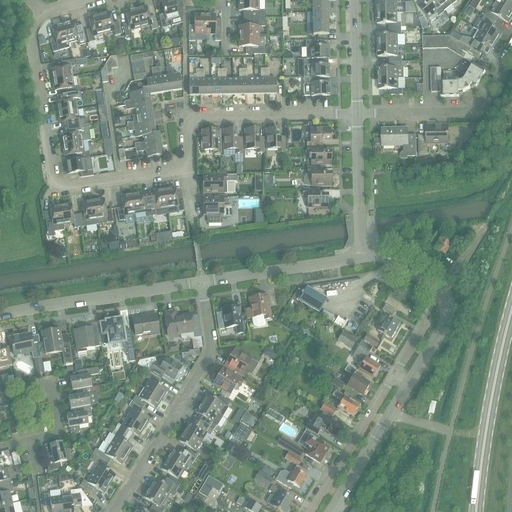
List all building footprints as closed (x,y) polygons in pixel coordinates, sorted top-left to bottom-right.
[(165,15),(159,17),(162,29),(183,24),(182,0),(176,0),(174,1),(173,0),(170,0),(161,3),(165,15)] [(376,3),(377,13),(397,13),(396,3),(401,3),(400,0),(387,0),(388,2),(376,3)] [(431,23),(439,16),(437,13),(441,9),(434,0),(420,0),(422,3),(418,6),(423,13),(431,23)] [(434,0),(441,9),(445,6),(448,9),(457,2),(455,0),(434,0)] [(511,1),(510,0),(498,0),(496,4),(511,13),(511,1)] [(244,19),(265,19),(265,11),(259,11),(259,1),(239,1),(239,11),(244,12),(244,19)] [(328,2),(312,3),(312,13),(328,13),(328,2)] [(508,24),(511,16),(511,13),(496,4),(493,9),(492,8),(488,8),(486,10),(487,11),(484,16),(495,22),(498,18),(508,24)] [(146,7),(136,9),(141,29),(151,26),(152,31),(158,29),(155,17),(149,18),(146,7)] [(131,31),(141,29),(136,9),(125,12),(128,24),(123,25),(126,38),(132,36),(131,31)] [(115,36),(121,35),(118,22),(112,24),(109,12),(99,15),(104,34),(114,32),(115,36)] [(469,12),(463,20),(470,25),(476,18),(469,12)] [(312,13),(313,24),(328,24),(328,13),(312,13)] [(401,13),(397,13),(377,13),(377,25),(388,24),(389,30),(401,30),(401,13)] [(86,31),(89,43),(95,42),(94,37),(104,34),(99,15),(88,18),(91,29),(86,31)] [(194,35),(204,35),(205,35),(205,15),(194,15),(194,35)] [(221,42),(221,26),(215,26),(215,15),(205,15),(205,35),(215,35),(215,42),(221,42)] [(495,22),(484,16),(481,21),(485,23),(479,32),(497,43),(502,33),(492,27),(495,22)] [(239,27),(239,37),(259,37),(259,27),(265,27),(265,19),(244,19),(244,27),(239,27)] [(73,22),(63,25),(68,44),(78,41),(79,46),(85,44),(79,23),(74,24),(73,22)] [(328,35),(328,24),(313,24),(313,35),(328,35)] [(53,53),(58,52),(69,49),(68,44),(63,25),(52,28),(55,39),(50,40),(53,53)] [(377,36),(377,46),(397,46),(397,36),(401,36),(401,30),(389,30),(389,35),(377,36)] [(487,58),(491,52),(497,43),(479,32),(477,31),(472,40),(470,39),(462,37),(459,42),(461,43),(465,46),(470,48),(467,54),(473,58),(477,60),(480,55),(487,58)] [(245,55),(255,55),(265,55),(265,47),(259,47),(259,37),(239,37),(239,48),(245,48),(245,55)] [(450,50),(456,40),(450,37),(444,37),(445,49),(447,49),(450,50)] [(454,53),(461,43),(459,42),(456,40),(450,50),(454,53)] [(309,48),(309,60),(319,59),(329,59),(329,47),(318,47),(318,41),(306,41),(306,48),(309,48)] [(459,56),(465,46),(461,43),(454,53),(459,56)] [(389,57),(389,63),(402,63),(402,56),(397,56),(397,46),(377,46),(377,57),(389,57)] [(467,54),(470,48),(465,46),(459,56),(464,59),(467,54)] [(467,54),(464,59),(470,63),(473,58),(467,54)] [(130,57),(131,63),(143,61),(143,60),(142,55),(130,57)] [(267,60),(268,68),(276,68),(276,59),(267,60)] [(303,60),(304,78),(319,78),(329,78),(329,65),(319,65),(319,59),(309,60),(303,60)] [(52,81),(72,78),(70,67),(75,67),(74,60),(61,62),(62,68),(51,70),(52,81)] [(224,69),(233,69),(233,60),(224,61),(224,69)] [(132,70),(144,68),(143,61),(131,63),(132,70)] [(398,79),(404,79),(404,69),(402,69),(402,63),(389,63),(389,68),(378,68),(378,79),(398,79)] [(464,93),(470,89),(472,85),(476,87),(485,72),(474,65),(465,80),(458,84),(441,84),(441,93),(441,98),(459,97),(459,93),(464,93)] [(171,66),(166,67),(168,77),(170,92),(181,91),(179,75),(172,76),(171,66)] [(189,81),(189,96),(200,96),(200,71),(200,67),(195,67),(196,81),(189,81)] [(144,68),(132,70),(133,76),(145,74),(144,68)] [(149,95),(160,94),(156,68),(152,69),(153,79),(146,80),(148,89),(149,95)] [(156,68),(160,94),(170,92),(168,77),(162,78),(160,68),(156,68)] [(217,68),(217,70),(217,80),(211,80),(211,96),(222,96),(221,70),(221,68),(217,68)] [(441,81),(441,69),(431,69),(431,81),(441,81)] [(200,71),(200,96),(211,96),(211,80),(204,80),(204,70),(200,71)] [(226,70),(221,70),(222,96),(233,96),(232,80),(226,80),(226,70)] [(232,80),(233,96),(243,95),(243,70),(239,70),(239,80),(232,80)] [(247,70),(243,70),(243,95),(254,95),(254,80),(247,80),(247,70)] [(254,80),(254,95),(265,95),(265,70),(260,70),(260,80),(254,80)] [(265,70),(265,95),(276,95),(276,79),(269,80),(269,70),(265,70)] [(67,95),(79,93),(79,87),(74,88),(72,78),(52,81),(54,91),(66,90),(67,95)] [(319,84),(319,78),(304,78),(304,85),(310,85),(310,97),(330,96),(329,84),(319,84)] [(402,95),(402,89),(398,89),(398,79),(378,79),(378,90),(390,90),(390,96),(402,95)] [(441,93),(441,84),(441,81),(431,81),(431,93),(441,93)] [(125,106),(150,102),(149,95),(148,89),(142,90),(142,92),(129,94),(130,101),(124,102),(125,106)] [(58,113),(77,110),(76,100),(80,99),(79,93),(67,95),(67,101),(56,102),(58,113)] [(150,102),(125,106),(126,111),(135,109),(136,115),(152,113),(150,102)] [(79,120),(77,110),(58,113),(59,124),(71,122),(72,128),(85,126),(84,120),(84,119),(79,120)] [(128,123),(128,128),(153,124),(152,113),(136,115),(132,116),(133,123),(128,123)] [(136,138),(144,137),(144,136),(155,135),(155,134),(153,124),(128,128),(129,132),(135,131),(136,138)] [(90,141),(88,126),(88,125),(85,126),(72,128),(62,129),(63,135),(61,135),(63,146),(87,142),(91,141),(90,141)] [(418,136),(419,155),(427,155),(427,143),(448,142),(448,126),(426,127),(426,136),(418,136)] [(306,141),(307,147),(319,147),(319,141),(330,141),(330,129),(310,129),(310,141),(306,141)] [(407,159),(407,157),(416,157),(416,142),(408,142),(407,129),(382,130),(383,146),(403,146),(403,153),(401,153),(400,154),(400,155),(400,157),(401,158),(403,159),(407,159)] [(235,130),(223,131),(223,141),(223,151),(224,157),(233,157),(235,164),(242,164),(242,154),(242,139),(236,139),(235,130)] [(244,130),(245,140),(245,150),(257,150),(257,154),(263,154),(263,139),(257,139),(257,130),(244,130)] [(266,130),(266,140),(266,150),(278,150),(278,153),(285,153),(284,138),(278,138),(278,130),(266,130)] [(212,155),(214,155),(214,159),(220,159),(220,155),(220,154),(220,139),(214,140),(214,131),(202,131),(202,151),(212,151),(212,155)] [(135,144),(135,149),(161,145),(159,134),(155,134),(155,135),(144,136),(144,137),(145,143),(135,144)] [(110,139),(103,140),(104,148),(111,147),(110,139)] [(77,160),(85,159),(90,158),(87,142),(63,146),(64,157),(76,155),(77,160)] [(161,145),(135,149),(136,153),(146,151),(147,158),(162,156),(161,145)] [(319,147),(307,147),(307,155),(310,155),(310,167),(312,167),(312,168),(307,168),(307,169),(320,169),(320,166),(331,165),(331,153),(319,153),(319,147)] [(87,171),(85,159),(77,160),(65,162),(67,175),(80,173),(81,178),(93,177),(92,170),(87,171)] [(415,167),(415,174),(433,172),(433,165),(415,167)] [(307,187),(311,187),(331,187),(331,174),(320,175),(320,169),(307,169),(307,175),(304,177),(304,179),(304,184),(305,186),(307,187)] [(225,176),(224,176),(221,176),(214,176),(202,176),(203,194),(227,194),(227,182),(237,182),(237,175),(225,176)] [(178,208),(178,213),(184,212),(182,199),(177,200),(175,188),(164,190),(167,210),(178,208)] [(167,210),(164,190),(153,191),(155,203),(150,204),(152,217),(158,216),(157,212),(167,210)] [(308,209),(328,208),(327,196),(316,196),(316,190),(303,190),(304,197),(307,197),(308,209)] [(142,193),(132,195),(135,215),(136,219),(152,217),(150,204),(144,205),(142,193)] [(122,208),(117,209),(119,222),(125,221),(125,217),(135,215),(132,195),(121,196),(122,208)] [(214,203),(203,203),(203,216),(207,216),(208,224),(222,224),(222,218),(231,218),(232,216),(232,208),(231,206),(223,206),(223,204),(227,204),(227,197),(214,197),(214,203)] [(93,201),(97,225),(113,223),(111,210),(105,211),(103,199),(93,201)] [(84,214),(78,215),(80,228),(97,225),(93,201),(82,203),(84,214)] [(74,229),(80,228),(78,215),(73,216),(71,204),(60,206),(63,226),(74,225),(74,229)] [(64,231),(63,226),(60,206),(49,208),(51,219),(46,220),(48,238),(54,237),(54,233),(64,231)] [(263,209),(255,210),(256,224),(264,223),(263,209)] [(444,256),(452,242),(436,233),(428,246),(422,242),(418,247),(429,253),(432,248),(444,256)] [(306,287),(301,296),(298,301),(319,313),(327,299),(306,287)] [(249,299),(250,309),(251,309),(246,310),(248,319),(252,318),(253,324),(254,326),(255,327),(257,327),(265,326),(264,320),(271,320),(269,307),(267,296),(249,299)] [(363,300),(360,304),(369,309),(372,305),(363,300)] [(385,305),(382,311),(385,313),(383,316),(379,323),(381,325),(377,331),(383,335),(390,339),(398,326),(390,320),(391,317),(392,317),(396,312),(385,305)] [(239,307),(233,308),(221,309),(222,313),(216,314),(219,330),(236,327),(237,335),(243,334),(241,318),(239,307)] [(165,319),(167,331),(167,336),(193,332),(194,338),(201,337),(198,319),(192,320),(191,315),(176,318),(175,312),(165,313),(166,319),(165,319)] [(323,312),(320,316),(330,322),(333,318),(323,312)] [(133,320),(134,330),(135,337),(149,335),(149,337),(159,336),(156,314),(146,316),(147,318),(133,320)] [(106,323),(100,324),(101,334),(102,337),(103,345),(105,345),(108,345),(108,346),(123,344),(123,345),(124,350),(124,353),(124,354),(127,354),(129,363),(135,362),(132,343),(131,333),(130,330),(123,331),(121,320),(106,322),(106,323)] [(73,331),(75,344),(76,351),(77,351),(77,354),(87,352),(86,349),(95,348),(101,347),(97,323),(91,324),(91,328),(73,331)] [(293,324),(290,329),(296,333),(299,328),(293,324)] [(336,324),(333,330),(341,335),(344,329),(336,324)] [(73,364),(70,344),(62,346),(59,330),(41,333),(44,347),(45,355),(62,353),(64,365),(73,364)] [(337,341),(351,349),(356,341),(342,332),(337,341)] [(21,336),(10,338),(14,356),(32,353),(33,359),(41,358),(39,345),(38,336),(31,337),(30,334),(29,335),(30,336),(21,338),(21,336)] [(367,335),(364,340),(376,348),(379,343),(367,335)] [(341,343),(338,348),(351,356),(354,351),(341,343)] [(0,368),(12,366),(8,347),(1,349),(1,350),(0,350),(0,368)] [(358,369),(364,373),(373,378),(374,377),(375,377),(377,373),(376,372),(379,367),(366,359),(369,354),(358,348),(352,358),(362,363),(358,369)] [(234,350),(225,366),(245,378),(248,373),(251,375),(257,364),(234,350)] [(272,351),(269,358),(276,361),(279,354),(272,351)] [(160,380),(163,375),(173,381),(182,367),(171,361),(170,363),(166,360),(162,366),(156,363),(155,358),(138,361),(136,365),(150,373),(160,380)] [(89,368),(101,366),(101,369),(110,367),(109,360),(88,364),(89,368)] [(357,372),(347,367),(345,371),(354,377),(347,387),(363,397),(369,385),(360,380),(361,377),(356,374),(357,372)] [(72,390),(78,389),(92,387),(90,376),(98,375),(97,369),(81,371),(82,377),(70,379),(70,382),(69,384),(70,387),(71,388),(72,390)] [(144,389),(161,400),(167,391),(157,385),(160,380),(150,373),(146,378),(150,381),(144,389)] [(15,375),(16,382),(24,381),(23,374),(15,375)] [(230,374),(227,379),(219,374),(219,375),(216,375),(212,381),(214,383),(213,385),(222,391),(220,394),(228,399),(233,390),(236,391),(237,391),(243,382),(232,375),(230,374)] [(342,390),(345,385),(334,379),(331,384),(342,390)] [(258,393),(262,387),(256,383),(252,389),(258,393)] [(77,409),(90,406),(97,404),(95,394),(93,394),(92,387),(78,389),(80,396),(68,398),(69,401),(67,403),(68,406),(70,407),(70,410),(77,409)] [(135,396),(132,401),(143,408),(146,403),(156,409),(161,400),(144,389),(139,398),(135,396)] [(338,408),(344,412),(352,417),(353,416),(355,415),(356,414),(356,411),(359,406),(350,400),(352,397),(345,393),(343,396),(335,391),(332,396),(342,402),(338,408)] [(228,409),(227,408),(230,403),(220,396),(217,401),(207,395),(201,404),(218,415),(223,417),(228,409)] [(143,408),(132,401),(129,407),(132,409),(127,418),(144,428),(150,419),(140,413),(143,408)] [(332,417),(336,411),(324,403),(320,410),(332,417)] [(202,424),(213,431),(216,426),(213,423),(218,415),(201,404),(195,413),(205,420),(202,424)] [(90,406),(77,409),(78,414),(66,416),(67,420),(66,421),(66,424),(68,425),(68,428),(69,428),(71,434),(80,433),(78,427),(88,425),(87,418),(92,418),(90,406)] [(270,410),(266,416),(274,421),(278,415),(270,410)] [(340,411),(337,417),(353,426),(356,420),(340,411)] [(305,429),(308,431),(317,436),(321,430),(329,435),(330,433),(336,437),(342,427),(334,421),(323,414),(322,415),(323,415),(316,426),(309,422),(305,429)] [(236,415),(232,421),(238,425),(241,419),(236,415)] [(251,417),(247,425),(253,428),(257,420),(251,417)] [(115,430),(126,436),(128,431),(138,438),(144,428),(127,418),(122,427),(118,424),(115,430)] [(7,423),(10,436),(17,434),(14,421),(7,423)] [(210,436),(213,431),(202,424),(199,429),(189,423),(184,432),(201,443),(206,434),(210,436)] [(115,437),(110,446),(127,456),(132,447),(123,441),(126,436),(115,430),(112,435),(115,437)] [(185,452),(196,459),(199,454),(195,452),(201,443),(184,432),(178,442),(188,448),(185,452)] [(93,435),(89,441),(95,446),(99,439),(93,435)] [(308,450),(305,456),(319,464),(329,448),(310,437),(303,448),(308,450)] [(304,452),(292,444),(281,438),(277,445),(300,459),(304,452)] [(60,464),(66,462),(66,461),(69,460),(71,458),(69,451),(67,450),(63,450),(61,442),(58,443),(56,442),(53,443),(52,445),(49,445),(52,457),(45,459),(49,473),(62,469),(60,464)] [(229,444),(225,450),(234,455),(237,449),(229,444)] [(104,455),(101,453),(96,449),(92,455),(97,458),(108,464),(111,460),(121,466),(127,456),(110,446),(104,455)] [(192,464),(196,459),(185,452),(182,457),(172,451),(166,460),(183,471),(189,462),(192,464)] [(279,456),(285,459),(297,466),(300,461),(283,451),(279,456)] [(21,465),(18,453),(11,454),(14,467),(21,465)] [(98,465),(92,474),(109,485),(115,475),(105,469),(108,464),(97,458),(94,463),(98,465)] [(178,480),(183,471),(166,460),(161,470),(170,476),(168,481),(178,487),(182,482),(178,480)] [(227,462),(223,469),(228,472),(233,466),(227,462)] [(0,488),(12,486),(10,479),(7,469),(0,470),(0,488)] [(298,471),(295,470),(292,474),(291,473),(289,475),(285,472),(281,474),(276,481),(291,490),(293,485),(299,489),(306,476),(298,471)] [(268,489),(273,480),(259,472),(254,481),(268,489)] [(83,481),(80,486),(91,493),(94,488),(104,494),(109,485),(92,474),(87,483),(83,481)] [(310,474),(307,479),(317,484),(320,478),(310,474)] [(208,478),(202,487),(211,492),(212,490),(217,482),(208,478)] [(155,479),(149,489),(166,499),(169,494),(174,497),(177,493),(179,495),(182,490),(178,488),(178,487),(168,481),(165,485),(155,479)] [(0,494),(0,507),(12,504),(9,493),(13,492),(12,486),(0,488),(0,491),(1,495),(0,494)] [(274,496),(275,497),(272,496),(270,496),(266,502),(267,504),(280,511),(287,511),(289,508),(288,507),(293,499),(271,486),(269,491),(275,495),(274,496)] [(166,499),(149,489),(143,498),(153,504),(150,509),(155,511),(163,511),(164,510),(161,508),(166,499)] [(61,497),(62,511),(73,511),(73,508),(90,505),(92,507),(92,506),(81,490),(70,492),(71,496),(61,497)] [(51,511),(62,511),(61,497),(50,499),(50,494),(43,495),(45,508),(51,507),(51,511)] [(187,495),(183,501),(188,504),(192,498),(187,495)] [(245,509),(250,511),(257,511),(261,507),(250,500),(245,509)]
